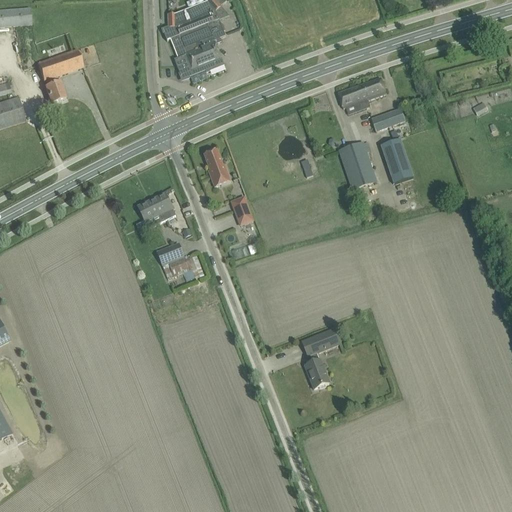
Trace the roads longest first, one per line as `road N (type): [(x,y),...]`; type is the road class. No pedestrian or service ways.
road 1 (unclassified): [(317,511),(166,134)]
road 2 (secondary): [(166,134),(284,83),(511,9)]
road 3 (secondary): [(0,219),(166,134)]
road 4 (unclassified): [(166,134),(152,86),(148,0)]
